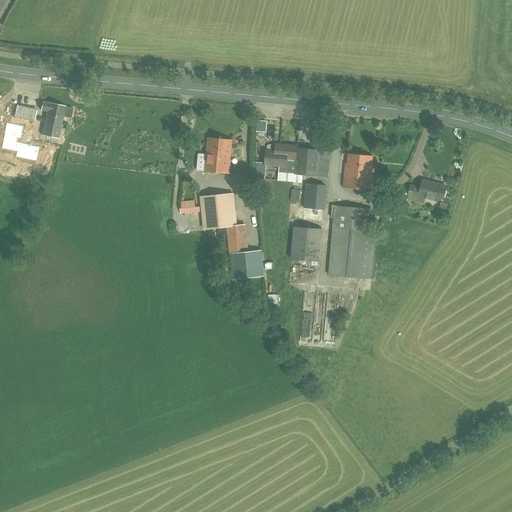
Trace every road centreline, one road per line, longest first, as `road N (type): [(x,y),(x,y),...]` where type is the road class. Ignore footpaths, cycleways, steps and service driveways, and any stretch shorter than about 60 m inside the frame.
road 1 (secondary): [(511,138),(377,107),(0,71)]
road 2 (unclassified): [(348,511),(511,411)]
